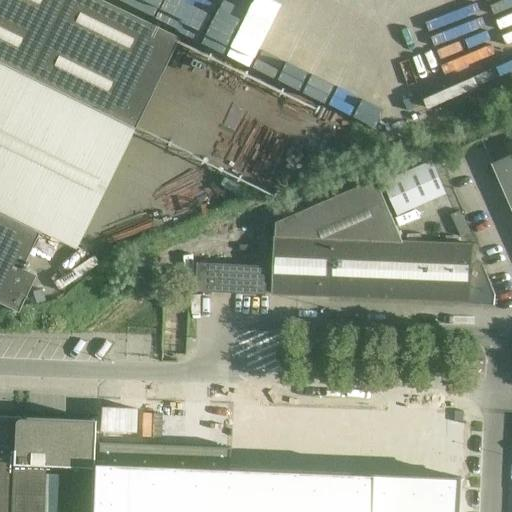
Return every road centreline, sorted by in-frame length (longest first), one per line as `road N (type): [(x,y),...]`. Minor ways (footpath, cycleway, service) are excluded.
road 1 (unclassified): [(506,324),(227,312),(207,376)]
road 2 (unclassified): [(207,376),(505,393)]
road 3 (unclassified): [(0,371),(207,376)]
road 4 (unclassified): [(511,277),(466,162),(511,141)]
road 5 (unknown): [(202,511),(207,376)]
